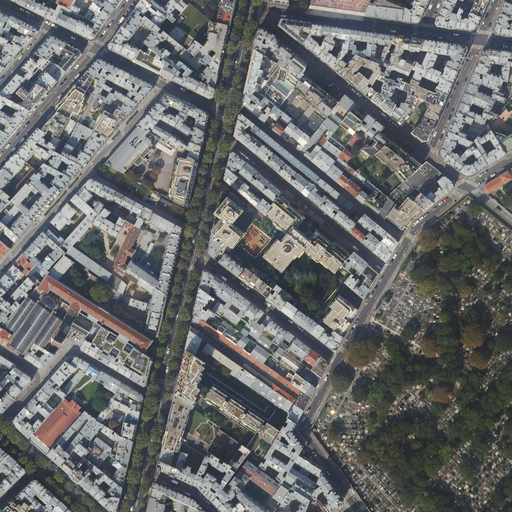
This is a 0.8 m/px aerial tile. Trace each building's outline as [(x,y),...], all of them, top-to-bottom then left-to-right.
[(34,0),(34,2),(30,0),(26,8),(31,10),(34,12),(39,3),(40,0),(34,0)] [(58,0),(57,4),(59,5),(64,7),(73,12),(78,14),(80,10),(72,6),(75,0),(58,0)] [(107,1),(105,0),(102,0),(101,1),(99,0),(96,0),(94,3),(111,16),(113,13),(116,9),(107,1)] [(107,0),(107,1),(116,9),(120,3),(122,0),(107,0)] [(153,6),(145,0),(140,0),(138,3),(135,8),(142,13),(146,17),(159,28),(167,18),(164,15),(159,11),(157,12),(151,8),(153,6)] [(145,0),(153,6),(159,11),(164,15),(166,13),(170,16),(168,19),(173,23),(176,19),(174,17),(174,16),(174,14),(172,13),(176,8),(181,13),(184,9),(178,4),(176,6),(174,5),(176,2),(173,0),(170,0),(165,8),(162,5),(161,6),(155,0),(154,0),(145,0)] [(173,0),(176,2),(178,0),(180,1),(178,4),(184,9),(188,5),(183,1),(183,0),(173,0)] [(211,0),(218,4),(221,7),(232,15),(233,9),(234,6),(235,3),(235,0),(211,0)] [(312,0),(309,9),(332,12),(364,16),(370,3),(371,0),(312,0)] [(370,3),(364,16),(374,18),(402,22),(403,8),(404,7),(397,4),(389,3),(383,1),(381,0),(375,0),(373,5),(370,3)] [(408,0),(409,0),(414,0),(413,4),(412,3),(411,5),(413,6),(419,8),(419,7),(425,10),(427,4),(429,0),(408,0)] [(445,0),(442,8),(449,11),(451,7),(454,8),(457,0),(459,0),(463,2),(463,0),(445,0)] [(486,8),(488,3),(480,0),(475,0),(475,1),(474,1),(472,5),(473,5),(470,13),(481,18),(483,15),(486,8)] [(511,5),(505,2),(502,7),(500,13),(511,19),(511,18),(511,5)] [(50,8),(39,3),(34,12),(39,15),(45,18),(50,8)] [(106,22),(111,16),(94,3),(85,17),(85,18),(96,24),(103,28),(106,22)] [(186,33),(195,41),(196,41),(210,52),(212,50),(215,53),(214,55),(221,61),(223,55),(228,34),(230,27),(217,23),(212,22),(189,3),(188,5),(184,9),(181,13),(187,17),(179,27),(186,33)] [(56,23),(64,7),(59,5),(56,11),(50,8),(45,18),(51,20),(56,23)] [(419,8),(413,6),(412,9),(410,10),(404,7),(403,8),(402,22),(409,23),(416,24),(420,22),(423,15),(425,10),(419,7),(419,8)] [(71,15),(73,12),(64,7),(56,23),(60,25),(65,27),(70,18),(62,14),(64,12),(71,15)] [(231,21),(232,15),(221,7),(217,23),(230,27),(231,21)] [(454,8),(451,7),(449,11),(442,8),(435,23),(437,26),(446,28),(455,29),(457,15),(454,14),(453,14),(453,13),(452,13),(452,12),(454,8)] [(140,15),(142,13),(135,8),(132,12),(127,20),(123,26),(134,35),(142,23),(152,31),(143,43),(149,47),(160,57),(166,50),(164,48),(163,48),(161,50),(157,47),(157,44),(158,44),(159,44),(159,43),(160,42),(159,41),(163,42),(165,40),(167,40),(175,47),(175,49),(178,51),(179,50),(182,46),(178,43),(168,35),(163,31),(161,34),(158,32),(161,29),(159,28),(146,17),(144,19),(140,16),(140,15)] [(465,11),(460,8),(459,11),(457,14),(457,15),(455,29),(463,30),(471,31),(477,28),(481,18),(470,13),(467,19),(461,18),(462,15),(462,14),(463,15),(465,11)] [(7,12),(2,10),(0,14),(0,35),(1,37),(12,15),(7,12)] [(511,18),(511,19),(500,13),(496,22),(493,29),(496,35),(501,35),(509,37),(511,23),(509,23),(508,23),(508,22),(509,22),(509,20),(511,21),(511,19),(511,18)] [(17,18),(12,15),(1,37),(13,42),(16,36),(9,32),(12,27),(19,30),(24,21),(17,18)] [(79,22),(70,18),(65,27),(69,29),(74,32),(79,22)] [(310,32),(311,24),(304,23),(290,21),(282,20),(280,26),(295,38),(302,44),(308,37),(308,36),(303,34),(304,32),(309,34),(310,32)] [(31,24),(24,21),(19,30),(19,31),(28,36),(33,38),(36,34),(38,31),(37,28),(31,24)] [(80,21),(79,22),(74,32),(82,36),(91,40),(94,39),(97,35),(103,28),(96,24),(94,26),(93,25),(92,27),(91,26),(91,25),(90,24),(90,26),(80,21)] [(317,25),(311,24),(310,32),(309,34),(309,35),(312,36),(312,35),(313,35),(322,37),(322,35),(323,26),(317,25)] [(178,43),(186,33),(179,27),(177,25),(168,35),(178,43)] [(139,39),(134,35),(123,26),(114,37),(108,46),(109,49),(120,54),(134,62),(140,49),(128,43),(132,38),(137,42),(139,39)] [(326,26),(323,26),(322,35),(325,35),(325,36),(326,36),(324,41),(329,44),(330,40),(329,39),(331,27),(326,26)] [(338,28),(331,27),(329,39),(330,40),(329,44),(335,46),(336,42),(335,40),(334,40),(334,37),(335,36),(337,38),(338,39),(341,39),(341,34),(342,34),(343,28),(338,28)] [(345,29),(343,28),(342,34),(341,34),(341,39),(346,40),(345,41),(344,43),(343,43),(342,50),(348,52),(348,49),(351,30),(345,29)] [(255,48),(254,50),(265,56),(267,50),(269,47),(271,48),(270,49),(270,50),(270,51),(274,53),(282,44),(264,29),(258,31),(257,39),(255,48)] [(358,31),(351,30),(348,49),(353,50),(352,54),(355,55),(359,56),(360,51),(356,50),(357,47),(356,46),(355,46),(354,45),(354,44),(358,45),(359,41),(361,41),(362,31),(358,31)] [(368,32),(362,31),(361,41),(363,42),(363,45),(367,46),(366,50),(365,50),(364,50),(363,51),(360,51),(359,56),(361,57),(370,61),(374,33),(368,32)] [(395,36),(391,35),(379,34),(374,33),(370,61),(372,62),(384,67),(384,63),(385,60),(387,54),(390,48),(392,44),(395,36)] [(13,42),(1,37),(0,35),(0,50),(3,52),(15,58),(19,53),(24,48),(13,42)] [(28,43),(33,38),(28,36),(27,37),(22,35),(21,36),(22,36),(21,38),(16,36),(13,42),(24,48),(28,43)] [(311,37),(312,36),(309,35),(308,36),(308,37),(302,44),(307,48),(312,52),(315,47),(316,47),(319,44),(319,43),(312,38),(311,37)] [(35,54),(47,60),(54,64),(55,61),(51,57),(53,55),(54,54),(53,53),(56,49),(57,50),(56,52),(56,53),(60,55),(67,44),(68,43),(60,39),(54,36),(50,36),(43,44),(35,54)] [(409,38),(395,36),(392,44),(396,46),(392,54),(391,55),(392,55),(389,62),(385,60),(384,63),(384,67),(386,67),(387,68),(386,71),(390,74),(392,70),(394,70),(408,76),(411,70),(414,63),(406,59),(405,61),(402,59),(401,57),(404,50),(409,50),(409,52),(414,52),(414,51),(417,51),(419,52),(424,40),(409,38)] [(428,40),(424,40),(419,52),(418,53),(423,54),(424,51),(427,52),(428,53),(427,53),(422,66),(418,64),(419,64),(418,63),(415,61),(414,63),(411,70),(415,71),(411,80),(420,83),(422,77),(424,78),(428,70),(426,69),(435,47),(436,41),(428,40)] [(195,41),(187,51),(192,54),(194,56),(198,52),(200,52),(206,57),(205,58),(204,57),(202,60),(199,57),(197,59),(203,63),(205,65),(206,63),(211,67),(209,68),(218,76),(220,68),(221,61),(214,55),(212,58),(208,55),(210,52),(196,41),(195,41)] [(329,44),(324,41),(321,47),(321,46),(320,47),(319,44),(316,47),(315,47),(312,52),(315,54),(318,57),(326,47),(327,47),(329,44)] [(442,42),(436,41),(435,47),(426,69),(428,70),(433,68),(438,54),(447,56),(449,43),(442,42)] [(457,44),(449,43),(447,56),(451,56),(452,58),(451,61),(449,61),(447,61),(445,66),(458,72),(467,51),(464,45),(457,44)] [(82,55),(81,51),(67,44),(60,55),(55,61),(54,64),(59,66),(66,73),(68,71),(73,64),(78,59),(82,55)] [(282,44),(274,53),(281,58),(278,64),(279,65),(280,65),(281,66),(285,69),(296,55),(288,49),(282,44)] [(332,50),(335,46),(329,44),(327,47),(326,47),(318,57),(322,60),(327,64),(331,60),(330,60),(334,56),(332,54),(330,54),(328,55),(328,54),(328,53),(327,52),(329,50),(330,51),(332,50)] [(182,46),(179,50),(181,52),(179,55),(197,70),(203,63),(197,59),(194,56),(192,58),(190,56),(192,54),(187,51),(182,46)] [(140,49),(134,62),(160,74),(166,61),(163,59),(162,61),(159,60),(161,57),(160,57),(149,47),(146,53),(144,52),(144,53),(140,49)] [(481,56),(478,62),(484,65),(483,67),(490,69),(492,65),(491,65),(492,64),(493,64),(494,63),(495,63),(495,64),(498,64),(500,50),(493,49),(488,49),(483,52),(481,56)] [(166,50),(160,57),(161,57),(163,59),(166,61),(170,64),(174,68),(177,70),(179,72),(182,68),(186,71),(183,75),(184,76),(188,79),(184,86),(188,88),(195,92),(200,82),(189,76),(193,72),(179,61),(176,65),(173,62),(173,61),(172,60),(171,60),(168,58),(171,54),(166,50)] [(262,78),(265,60),(269,63),(270,61),(271,62),(272,61),(265,56),(254,50),(252,61),(248,75),(247,82),(246,83),(258,92),(267,81),(264,80),(265,78),(262,78)] [(348,52),(342,50),(338,55),(340,56),(338,59),(334,56),(330,60),(331,60),(327,64),(331,67),(334,70),(343,58),(346,54),(348,52)] [(505,51),(500,50),(498,64),(502,65),(501,68),(502,68),(501,74),(500,75),(503,82),(507,82),(510,62),(508,62),(508,59),(511,59),(511,52),(505,51)] [(3,52),(0,57),(0,65),(6,68),(10,64),(15,58),(3,52)] [(40,68),(47,60),(35,54),(30,59),(17,74),(27,79),(29,81),(36,74),(34,72),(38,67),(39,69),(40,68)] [(296,55),(285,69),(288,71),(285,82),(294,89),(305,75),(303,74),(306,71),(307,64),(296,55)] [(361,57),(359,56),(355,55),(349,63),(349,64),(347,64),(343,60),(344,59),(343,58),(334,70),(339,74),(344,78),(361,57)] [(372,62),(370,61),(361,57),(344,78),(350,83),(357,88),(360,84),(359,83),(367,74),(366,73),(363,76),(357,71),(361,66),(370,69),(372,62)] [(92,66),(86,73),(94,78),(95,76),(101,79),(100,81),(104,84),(107,80),(108,79),(114,82),(116,77),(118,74),(120,69),(110,64),(101,59),(97,60),(92,66)] [(59,66),(54,64),(47,60),(40,68),(41,69),(42,71),(37,77),(40,79),(38,81),(35,79),(33,82),(36,84),(45,89),(49,92),(59,81),(64,75),(66,73),(59,66)] [(169,67),(170,64),(166,61),(160,74),(166,77),(172,81),(177,70),(174,68),(173,69),(169,67)] [(381,72),(384,67),(372,62),(370,69),(372,70),(374,72),(369,80),(368,80),(366,78),(368,75),(367,74),(359,83),(360,84),(357,88),(362,92),(365,95),(370,88),(376,79),(381,72)] [(484,65),(478,62),(476,68),(473,73),(502,86),(503,82),(500,75),(498,76),(489,72),(490,69),(483,67),(484,65)] [(280,65),(273,73),(267,81),(258,92),(265,98),(271,103),(278,108),(287,97),(272,85),(279,76),(281,66),(280,65)] [(441,72),(433,68),(428,70),(424,78),(436,83),(438,83),(439,83),(438,86),(437,86),(436,87),(435,90),(437,91),(448,96),(450,89),(455,78),(458,72),(445,66),(444,70),(444,71),(443,74),(442,73),(441,72)] [(216,85),(218,76),(209,68),(207,67),(202,74),(200,72),(198,75),(209,85),(215,90),(216,85)] [(126,72),(120,69),(118,74),(120,75),(119,78),(116,77),(114,82),(114,83),(124,88),(126,83),(127,83),(131,74),(126,72)] [(181,73),(179,72),(177,70),(172,81),(178,83),(184,86),(188,79),(184,76),(183,78),(179,76),(181,73)] [(385,73),(381,72),(376,79),(384,82),(381,89),(382,89),(381,93),(380,94),(377,92),(378,91),(375,89),(374,90),(376,92),(371,100),(379,106),(385,112),(391,116),(395,106),(396,104),(396,103),(394,102),(394,103),(393,103),(391,101),(392,100),(390,98),(391,97),(396,87),(398,88),(397,91),(401,93),(402,90),(405,83),(406,82),(402,81),(403,79),(398,77),(396,81),(389,77),(390,74),(386,71),(385,73)] [(88,89),(94,78),(86,73),(81,79),(76,85),(86,91),(92,94),(93,93),(92,92),(91,90),(88,89)] [(471,79),(469,83),(479,88),(481,84),(494,90),(492,93),(503,98),(505,94),(500,91),(501,88),(502,86),(473,73),(471,79)] [(24,83),(27,79),(17,74),(10,83),(0,93),(0,95),(9,100),(12,97),(11,95),(11,94),(13,94),(21,85),(21,83),(22,82),(24,83)] [(136,97),(132,101),(139,105),(147,96),(153,88),(153,85),(142,80),(131,74),(127,83),(126,83),(124,88),(125,88),(129,91),(129,92),(126,97),(130,100),(133,95),(136,97)] [(294,89),(287,97),(278,108),(285,114),(293,120),(296,123),(301,127),(328,94),(321,88),(307,77),(305,75),(300,81),(294,89)] [(31,82),(29,81),(27,79),(24,83),(24,84),(24,85),(14,97),(13,97),(12,97),(9,100),(15,103),(31,111),(32,112),(41,102),(49,92),(45,89),(36,84),(32,88),(31,88),(29,90),(26,88),(31,82)] [(418,86),(420,83),(411,80),(409,84),(410,85),(412,87),(411,90),(413,91),(414,96),(418,98),(421,100),(424,101),(426,96),(428,90),(418,86)] [(106,85),(104,84),(100,81),(93,93),(92,94),(105,102),(107,98),(101,94),(104,89),(110,92),(112,89),(111,88),(109,87),(106,85)] [(206,85),(200,82),(195,92),(200,94),(210,99),(213,97),(214,94),(215,90),(209,85),(208,87),(207,86),(206,86),(206,85)] [(256,94),(258,92),(246,83),(245,88),(244,93),(252,99),(251,99),(257,104),(265,111),(267,109),(265,107),(266,105),(268,107),(270,105),(271,103),(265,98),(261,102),(258,99),(257,98),(256,98),(253,95),(253,92),(256,94)] [(409,84),(405,83),(402,90),(408,92),(407,97),(405,103),(409,105),(408,108),(411,109),(413,111),(415,107),(418,98),(414,96),(413,91),(411,90),(412,87),(410,85),(409,84)] [(479,88),(469,83),(467,88),(465,93),(494,105),(496,100),(506,104),(509,101),(507,99),(503,98),(492,93),(491,97),(478,91),(479,88)] [(86,91),(76,85),(58,111),(70,118),(73,113),(78,115),(83,104),(80,103),(86,91)] [(111,88),(112,89),(116,91),(121,94),(123,92),(112,85),(111,88)] [(374,90),(370,88),(365,95),(369,98),(371,100),(376,92),(374,90)] [(435,93),(428,90),(426,96),(424,101),(427,102),(430,103),(432,104),(435,104),(442,107),(444,103),(448,96),(437,91),(436,93),(435,93)] [(126,97),(121,94),(116,91),(114,94),(110,92),(107,98),(105,102),(110,105),(113,99),(114,100),(115,100),(116,100),(116,99),(117,99),(124,103),(122,106),(120,105),(119,105),(116,108),(129,116),(134,110),(139,105),(132,101),(130,100),(126,97)] [(330,91),(328,94),(301,127),(305,131),(306,131),(311,135),(312,136),(322,124),(339,103),(339,102),(333,98),(335,95),(330,91)] [(163,97),(158,103),(167,108),(168,109),(170,106),(178,110),(183,100),(175,96),(169,93),(166,94),(163,97)] [(252,99),(244,93),(243,98),(242,103),(243,106),(251,113),(259,119),(263,113),(265,111),(257,104),(256,105),(254,104),(253,104),(252,105),(251,104),(251,99),(252,99)] [(463,98),(461,103),(471,107),(472,104),(484,109),(483,113),(495,118),(498,114),(491,111),(494,105),(465,93),(463,98)] [(15,103),(9,100),(0,95),(0,116),(2,117),(4,118),(7,114),(1,111),(6,104),(12,107),(15,103)] [(345,95),(339,103),(322,124),(327,128),(329,130),(333,133),(340,124),(343,121),(334,114),(341,106),(349,113),(353,109),(356,104),(349,98),(345,95)] [(190,103),(183,100),(178,110),(180,111),(180,112),(178,115),(181,118),(185,120),(186,120),(188,116),(189,115),(192,117),(198,107),(190,103)] [(398,109),(395,106),(391,116),(399,122),(402,125),(408,117),(412,113),(413,111),(411,109),(408,108),(409,105),(405,103),(404,103),(400,102),(399,105),(400,105),(400,107),(398,109)] [(31,111),(15,103),(12,107),(18,111),(13,117),(7,114),(4,118),(20,126),(25,120),(32,112),(31,111)] [(163,112),(167,108),(158,103),(156,104),(148,114),(153,118),(152,119),(158,122),(160,120),(162,120),(175,127),(181,118),(178,115),(177,115),(176,117),(170,114),(163,112)] [(439,115),(442,107),(435,104),(432,104),(430,103),(426,113),(423,118),(427,120),(430,120),(436,123),(439,115)] [(471,107),(461,103),(459,107),(457,112),(488,126),(495,118),(483,113),(481,116),(469,111),(471,107)] [(270,105),(268,107),(267,109),(265,111),(267,113),(265,115),(263,113),(259,119),(264,123),(268,119),(268,117),(269,115),(276,121),(280,115),(282,117),(285,114),(278,108),(275,106),(274,108),(270,105)] [(511,127),(503,123),(505,121),(510,116),(504,106),(502,109),(499,112),(498,114),(495,118),(488,126),(506,155),(511,150),(511,127)] [(202,109),(198,107),(192,117),(191,120),(189,120),(189,122),(191,124),(193,125),(195,122),(194,121),(196,118),(196,119),(196,121),(195,126),(205,132),(208,122),(209,115),(208,112),(202,109)] [(119,126),(129,116),(116,108),(111,115),(98,108),(87,127),(108,139),(116,130),(119,126)] [(353,109),(349,113),(343,121),(340,124),(354,135),(355,132),(357,130),(362,123),(364,120),(365,119),(353,109)] [(70,118),(58,111),(53,117),(45,125),(41,130),(63,142),(66,144),(67,144),(71,137),(63,133),(70,118)] [(488,126),(457,112),(452,122),(448,132),(473,143),(474,142),(479,136),(485,129),(488,126)] [(156,126),(158,122),(152,119),(153,118),(148,114),(141,121),(137,126),(138,126),(149,133),(150,130),(149,129),(150,127),(152,128),(151,129),(154,130),(153,132),(162,137),(161,140),(167,143),(170,140),(173,135),(156,126)] [(254,124),(242,114),(239,115),(238,117),(238,120),(248,127),(248,128),(250,126),(252,128),(251,130),(256,135),(261,129),(254,124)] [(285,114),(282,117),(280,119),(287,125),(287,126),(288,127),(293,120),(285,114)] [(380,131),(385,127),(376,120),(368,114),(365,119),(364,120),(367,123),(366,126),(362,123),(357,130),(360,131),(362,129),(371,137),(368,139),(367,139),(357,150),(359,151),(380,131)] [(20,126),(4,118),(2,117),(0,120),(0,121),(7,124),(6,127),(5,129),(0,126),(0,130),(11,136),(14,133),(20,126)] [(183,123),(185,120),(181,118),(175,127),(189,136),(190,133),(194,136),(192,138),(191,142),(195,145),(202,146),(204,137),(205,132),(195,126),(193,125),(191,124),(189,127),(183,123)] [(432,132),(436,123),(430,120),(427,120),(423,118),(423,119),(419,125),(412,133),(417,137),(422,142),(428,140),(432,132)] [(248,127),(238,120),(235,131),(234,136),(246,146),(255,154),(263,144),(252,135),(251,137),(245,131),(248,127)] [(280,120),(276,125),(272,130),(277,133),(280,136),(283,132),(284,131),(287,128),(280,123),(281,121),(280,120)] [(294,125),(296,123),(293,120),(288,127),(287,128),(284,131),(297,141),(304,133),(294,125)] [(83,134),(87,127),(78,123),(71,137),(67,144),(75,148),(79,142),(83,134)] [(307,151),(327,128),(322,124),(312,136),(300,152),(303,154),(311,161),(327,141),(330,138),(333,133),(329,130),(325,135),(325,136),(311,154),(307,151)] [(161,140),(149,133),(138,126),(138,127),(136,129),(109,159),(106,163),(105,164),(125,175),(129,170),(132,173),(139,166),(135,163),(141,156),(144,159),(161,140)] [(501,157),(506,155),(488,126),(485,129),(488,133),(483,136),(487,142),(489,140),(495,149),(491,151),(497,160),(501,157)] [(87,127),(83,134),(90,138),(85,147),(79,142),(75,148),(81,151),(92,157),(100,148),(108,139),(87,127)] [(38,128),(33,134),(29,138),(38,143),(51,149),(55,152),(58,153),(59,150),(56,149),(60,142),(62,144),(63,142),(41,130),(38,128)] [(279,144),(261,129),(256,135),(265,142),(287,160),(289,161),(290,162),(297,167),(301,163),(279,144)] [(0,147),(1,148),(4,144),(11,136),(0,130),(0,147)] [(305,133),(306,131),(305,131),(304,133),(297,141),(300,143),(295,149),(300,152),(312,136),(311,135),(309,137),(305,133)] [(375,155),(391,140),(380,131),(359,151),(358,152),(359,153),(361,153),(366,159),(366,160),(367,162),(375,155)] [(283,132),(280,136),(285,140),(288,136),(283,132)] [(355,132),(354,135),(348,143),(354,148),(363,138),(355,132)] [(447,135),(444,142),(449,144),(451,141),(456,143),(457,141),(458,142),(459,144),(467,147),(465,150),(467,150),(469,147),(473,143),(448,132),(447,135)] [(173,134),(173,135),(170,140),(172,141),(170,145),(179,150),(189,156),(198,162),(201,151),(202,146),(195,145),(191,142),(189,145),(173,134)] [(482,145),(487,142),(483,136),(481,137),(479,136),(474,142),(477,147),(476,148),(488,166),(492,163),(497,160),(491,151),(487,154),(482,145)] [(36,145),(38,143),(29,138),(25,144),(16,153),(26,162),(36,152),(46,161),(55,152),(51,149),(49,152),(36,145)] [(330,138),(327,141),(342,152),(344,149),(330,138)] [(391,140),(375,155),(396,172),(412,157),(401,149),(391,140)] [(333,164),(335,161),(338,157),(342,152),(327,141),(311,161),(318,167),(327,174),(333,164)] [(456,143),(451,141),(449,144),(444,142),(442,147),(440,151),(441,157),(443,159),(447,155),(449,157),(452,153),(451,152),(451,151),(452,151),(452,150),(454,151),(457,145),(457,144),(456,143)] [(75,148),(67,144),(66,144),(60,154),(83,167),(86,164),(92,157),(81,151),(77,158),(71,155),(75,148)] [(274,154),(263,144),(255,154),(260,158),(267,163),(274,154)] [(471,148),(469,147),(467,150),(465,153),(468,157),(473,154),(476,158),(477,159),(478,159),(478,161),(477,161),(476,161),(472,164),(477,173),(483,169),(488,166),(476,148),(475,148),(474,147),(473,147),(472,147),(471,148)] [(344,149),(342,152),(338,157),(345,163),(354,156),(344,149)] [(453,167),(463,154),(462,153),(459,151),(457,154),(456,153),(455,153),(454,154),(452,153),(449,157),(447,155),(443,159),(448,163),(453,167)] [(55,152),(46,161),(44,164),(73,179),(76,175),(83,167),(60,154),(58,153),(55,152)] [(229,161),(227,168),(236,176),(239,173),(247,163),(243,160),(234,152),(230,153),(229,161)] [(27,163),(26,162),(16,153),(11,159),(4,168),(14,177),(25,164),(26,164),(27,163)] [(468,157),(465,153),(463,154),(453,167),(456,169),(459,172),(465,165),(462,162),(462,161),(462,160),(464,162),(468,157)] [(278,173),(289,161),(287,160),(285,162),(274,154),(267,163),(273,169),(278,173)] [(195,175),(198,162),(189,156),(187,159),(177,157),(169,195),(168,198),(188,208),(190,197),(195,175)] [(338,157),(335,161),(345,169),(348,165),(345,163),(338,157)] [(416,161),(412,157),(396,172),(394,173),(403,183),(422,166),(416,161)] [(288,164),(290,162),(289,161),(278,173),(284,178),(290,183),(298,173),(300,170),(299,169),(297,172),(288,164)] [(406,197),(415,189),(420,193),(423,195),(438,182),(444,176),(439,171),(436,168),(434,167),(432,165),(427,161),(422,166),(403,183),(396,189),(406,197)] [(250,165),(247,163),(239,173),(250,182),(259,173),(250,165)] [(311,170),(301,163),(297,167),(299,169),(300,170),(309,177),(312,180),(317,183),(321,178),(311,170)] [(48,172),(56,177),(55,178),(51,183),(54,186),(61,192),(66,187),(73,179),(44,164),(37,171),(43,176),(45,178),(48,172)] [(343,172),(333,164),(327,174),(331,178),(336,182),(343,172)] [(465,176),(471,177),(471,176),(477,173),(472,164),(469,166),(468,165),(467,166),(465,164),(465,165),(459,172),(462,174),(465,176)] [(348,165),(345,169),(343,172),(336,182),(340,184),(343,187),(349,179),(344,175),(347,171),(352,175),(355,171),(348,165)] [(12,179),(14,177),(4,168),(0,172),(0,188),(2,190),(9,182),(10,183),(13,180),(12,179)] [(33,168),(20,182),(24,186),(37,172),(33,168)] [(236,176),(227,168),(225,176),(224,180),(226,182),(235,189),(246,198),(254,205),(256,207),(261,201),(248,189),(250,188),(236,176)] [(484,192),(487,195),(501,187),(502,186),(505,184),(511,179),(511,168),(484,186),(484,192)] [(37,172),(24,186),(12,199),(11,201),(20,210),(24,213),(34,222),(48,206),(61,192),(54,186),(50,190),(46,186),(43,183),(40,181),(40,179),(43,176),(37,171),(37,172)] [(259,173),(250,182),(262,192),(270,183),(262,175),(259,173)] [(301,192),(310,183),(298,173),(290,183),(294,186),(301,192)] [(444,176),(438,182),(439,184),(441,187),(438,189),(439,190),(434,193),(433,193),(431,190),(428,193),(429,194),(425,197),(434,203),(446,194),(453,189),(453,183),(449,180),(444,176)] [(330,186),(321,178),(317,183),(318,184),(327,192),(330,195),(336,199),(340,194),(330,186)] [(86,184),(83,186),(91,194),(92,193),(94,192),(99,195),(105,185),(93,179),(89,179),(86,184)] [(349,179),(343,187),(346,190),(352,194),(356,197),(362,189),(350,179),(349,179)] [(368,181),(362,189),(356,197),(359,200),(364,204),(369,195),(363,190),(366,187),(371,191),(369,193),(371,194),(375,187),(368,181)] [(12,199),(24,186),(20,182),(8,195),(10,197),(12,199)] [(270,183),(262,192),(274,202),(280,195),(282,192),(276,187),(270,183)] [(307,197),(316,187),(310,183),(301,192),(305,195),(307,197)] [(382,184),(377,189),(382,193),(387,188),(382,184)] [(112,189),(105,185),(99,195),(111,202),(112,200),(117,192),(112,189)] [(93,196),(91,194),(83,186),(78,191),(76,194),(86,203),(88,202),(89,203),(90,202),(92,204),(95,201),(92,197),(93,196)] [(320,207),(330,195),(327,192),(323,197),(317,192),(319,190),(316,188),(316,187),(307,197),(312,201),(320,207)] [(386,217),(396,205),(387,197),(382,193),(377,189),(375,187),(371,194),(369,195),(364,204),(369,208),(380,217),(384,220),(386,217)] [(413,202),(406,197),(396,189),(387,197),(396,205),(386,217),(402,230),(404,226),(407,229),(412,221),(417,217),(425,211),(413,202)] [(8,195),(2,190),(0,192),(0,196),(0,199),(2,200),(3,202),(0,204),(0,212),(0,213),(5,208),(10,201),(8,199),(10,197),(8,195)] [(119,193),(117,192),(112,200),(119,203),(118,206),(119,207),(125,196),(119,193)] [(425,197),(423,195),(420,193),(413,202),(425,211),(429,208),(434,203),(425,197)] [(93,210),(86,203),(76,194),(73,198),(71,200),(87,216),(65,241),(49,225),(46,227),(43,232),(61,249),(64,246),(68,251),(72,246),(76,242),(87,229),(92,224),(99,215),(93,210)] [(333,219),(344,206),(348,201),(344,197),(340,194),(336,199),(330,195),(320,207),(325,212),(333,219)] [(290,204),(280,195),(274,202),(271,205),(273,207),(268,214),(275,219),(273,221),(289,235),(282,243),(279,241),(266,257),(282,270),(295,255),(297,256),(304,249),(319,261),(320,259),(336,272),(342,266),(346,261),(348,258),(350,256),(334,243),(332,246),(317,233),(309,242),(293,229),(303,218),(288,205),(290,204)] [(130,199),(125,196),(119,207),(119,208),(120,208),(120,207),(121,208),(123,206),(129,209),(128,211),(130,213),(136,202),(130,199)] [(97,199),(95,201),(92,204),(96,207),(93,210),(99,215),(102,212),(101,211),(103,208),(104,210),(105,209),(106,207),(100,201),(97,199)] [(212,233),(231,248),(242,234),(230,224),(241,211),(227,199),(217,212),(217,213),(224,219),(212,233)] [(263,199),(261,201),(256,207),(261,211),(266,216),(268,214),(273,207),(271,205),(269,204),(268,206),(266,205),(267,204),(266,203),(267,202),(263,199)] [(0,212),(0,220),(6,226),(20,238),(27,230),(34,222),(24,213),(11,227),(8,224),(20,210),(11,201),(10,201),(5,208),(6,209),(4,211),(7,214),(5,217),(0,213),(0,212)] [(364,214),(359,210),(348,201),(344,206),(333,219),(340,225),(349,232),(354,227),(358,222),(364,214)] [(140,204),(136,202),(130,213),(129,215),(131,216),(133,211),(139,214),(136,219),(138,220),(139,217),(145,207),(140,204)] [(69,225),(72,221),(72,220),(71,218),(77,212),(68,204),(59,213),(51,222),(60,230),(66,224),(67,225),(68,225),(69,225)] [(107,209),(115,213),(118,209),(110,204),(107,209)] [(150,209),(145,207),(139,217),(144,220),(145,217),(150,220),(154,211),(150,209)] [(105,209),(104,210),(102,212),(99,215),(92,224),(117,238),(124,224),(130,228),(113,265),(114,268),(153,295),(151,303),(148,302),(147,304),(132,299),(130,300),(130,299),(129,298),(126,297),(125,298),(124,300),(120,298),(126,286),(122,281),(72,246),(68,251),(67,252),(86,266),(84,269),(85,270),(87,271),(89,268),(107,280),(105,283),(117,292),(114,299),(116,301),(119,302),(149,311),(163,314),(165,304),(167,296),(128,267),(123,264),(123,262),(124,261),(125,259),(125,257),(127,255),(129,254),(133,257),(134,253),(135,252),(130,249),(130,248),(131,246),(132,246),(134,239),(134,238),(135,236),(137,235),(138,232),(137,232),(138,231),(139,230),(140,228),(135,225),(126,220),(120,217),(116,224),(106,219),(111,212),(105,209)] [(115,214),(120,217),(126,220),(129,215),(118,209),(115,214)] [(183,227),(154,211),(150,220),(149,222),(170,233),(159,280),(136,263),(131,260),(131,262),(130,263),(129,264),(128,267),(167,296),(169,289),(172,275),(175,261),(180,243),(183,227)] [(371,219),(364,214),(358,222),(363,226),(365,228),(366,228),(370,232),(373,229),(377,224),(371,219)] [(131,216),(129,215),(126,220),(135,225),(138,220),(136,219),(131,216)] [(144,220),(139,217),(138,220),(135,225),(140,228),(141,229),(142,229),(145,230),(145,229),(146,227),(143,226),(142,226),(144,221),(145,222),(146,220),(144,220)] [(377,224),(373,229),(376,231),(375,232),(376,232),(377,234),(378,234),(378,233),(382,237),(381,239),(383,239),(384,238),(383,237),(387,232),(381,227),(377,224)] [(20,238),(6,226),(4,228),(6,233),(5,234),(15,243),(20,238)] [(250,231),(265,245),(271,239),(255,226),(250,231)] [(361,242),(366,237),(354,227),(349,232),(354,236),(361,242)] [(87,229),(76,242),(77,243),(80,241),(89,231),(87,229)] [(155,234),(145,229),(145,230),(136,250),(135,252),(134,253),(133,257),(132,259),(131,260),(136,263),(139,257),(144,259),(155,234)] [(145,230),(142,229),(141,231),(142,231),(134,249),(136,250),(145,230)] [(38,237),(33,242),(42,250),(48,244),(53,248),(55,249),(51,253),(50,253),(48,256),(55,262),(58,258),(59,258),(61,256),(61,255),(62,254),(64,255),(66,253),(61,249),(43,232),(38,237)] [(386,263),(394,250),(398,243),(399,242),(393,237),(387,232),(383,237),(384,238),(383,239),(381,242),(373,252),(378,256),(386,263)] [(231,248),(212,233),(210,244),(208,251),(209,255),(213,257),(215,259),(222,249),(223,250),(224,248),(229,252),(232,249),(231,248)] [(373,252),(381,242),(369,233),(367,236),(366,237),(361,242),(366,246),(373,252)] [(1,241),(0,241),(0,258),(1,259),(5,254),(10,249),(1,241)] [(36,257),(42,250),(33,242),(29,248),(24,253),(28,257),(30,255),(31,256),(29,258),(47,274),(49,272),(47,271),(48,269),(49,270),(52,267),(52,266),(51,266),(55,262),(48,256),(45,258),(45,259),(46,259),(42,263),(41,261),(36,257)] [(359,256),(354,252),(353,252),(350,256),(348,258),(350,260),(348,263),(346,261),(342,266),(348,270),(352,266),(360,273),(368,264),(359,256)] [(24,274),(28,277),(38,286),(37,286),(71,307),(79,294),(58,281),(73,261),(64,255),(49,272),(47,274),(29,258),(28,257),(24,253),(16,261),(14,264),(24,274)] [(227,269),(239,278),(245,269),(227,254),(224,255),(219,262),(227,269)] [(250,263),(248,265),(245,269),(239,278),(247,284),(252,288),(253,287),(263,274),(250,263)] [(9,269),(5,274),(15,282),(22,274),(24,275),(24,274),(14,264),(9,269)] [(371,266),(368,264),(360,273),(357,276),(356,278),(357,279),(370,289),(374,282),(379,273),(371,266)] [(223,281),(217,276),(207,269),(203,270),(201,279),(199,288),(212,297),(213,295),(210,293),(211,288),(212,287),(216,290),(223,281)] [(87,271),(85,270),(82,273),(83,275),(89,280),(98,286),(100,286),(102,282),(92,275),(87,271)] [(8,290),(15,282),(5,274),(2,277),(0,279),(0,286),(6,292),(8,290)] [(277,285),(263,274),(253,287),(260,293),(267,298),(271,292),(273,289),(277,285)] [(351,278),(353,275),(352,274),(351,274),(344,283),(364,300),(368,293),(370,289),(357,279),(355,281),(355,280),(355,279),(355,278),(354,278),(353,278),(352,278),(351,278)] [(35,288),(37,286),(38,286),(28,277),(20,286),(29,295),(32,292),(30,289),(32,289),(33,288),(33,287),(32,286),(33,286),(35,288)] [(229,286),(223,281),(216,290),(215,292),(227,302),(231,298),(229,296),(230,294),(232,296),(236,291),(229,286)] [(277,285),(273,289),(275,290),(274,291),(275,292),(274,294),(271,292),(267,298),(266,299),(270,302),(281,310),(287,302),(286,301),(285,302),(281,299),(282,298),(281,297),(280,295),(278,293),(282,288),(277,285)] [(4,295),(6,292),(0,286),(0,301),(11,311),(13,313),(21,304),(18,302),(16,301),(12,305),(11,305),(12,304),(11,303),(9,301),(8,301),(2,296),(3,295),(4,295)] [(71,307),(37,286),(35,288),(32,292),(29,295),(26,298),(21,304),(13,313),(9,318),(5,323),(3,325),(5,326),(10,329),(15,332),(8,343),(8,344),(8,343),(11,345),(23,354),(25,355),(26,356),(34,343),(44,349),(47,351),(49,349),(50,348),(49,348),(51,344),(52,345),(53,346),(54,345),(55,344),(59,346),(59,347),(60,348),(61,346),(65,339),(64,338),(64,339),(63,338),(65,335),(64,334),(63,333),(61,333),(59,336),(58,335),(61,330),(62,330),(62,329),(65,324),(66,324),(66,323),(71,326),(74,320),(72,319),(74,315),(76,316),(77,315),(79,312),(71,307)] [(13,294),(8,290),(6,292),(16,301),(18,302),(24,296),(26,298),(29,295),(20,286),(13,294)] [(214,298),(212,297),(199,288),(198,294),(197,296),(196,300),(206,307),(211,299),(217,303),(211,311),(216,315),(223,320),(244,335),(270,354),(279,361),(286,352),(286,351),(277,345),(272,341),(261,333),(249,324),(241,318),(237,315),(235,314),(224,306),(219,302),(214,298)] [(244,297),(236,291),(232,296),(231,298),(227,302),(224,306),(235,314),(236,312),(229,307),(232,303),(241,310),(237,315),(241,318),(242,316),(252,303),(244,297)] [(79,294),(71,307),(79,312),(81,309),(90,314),(88,318),(92,320),(97,324),(99,320),(120,333),(118,337),(144,353),(146,350),(148,347),(152,341),(156,343),(157,340),(163,314),(149,311),(145,331),(142,334),(109,313),(110,313),(106,310),(100,306),(99,307),(79,294)] [(333,309),(323,322),(329,326),(333,329),(341,335),(347,327),(351,322),(348,320),(357,309),(340,295),(331,307),(333,309)] [(292,296),(290,299),(289,299),(301,308),(303,305),(292,296)] [(211,311),(206,307),(196,300),(195,309),(193,314),(205,322),(210,315),(214,318),(216,315),(211,311)] [(0,324),(0,325),(2,323),(1,322),(2,321),(3,321),(5,323),(9,318),(7,317),(7,316),(11,311),(0,301),(0,324)] [(287,302),(281,310),(286,314),(292,319),(299,311),(295,308),(296,306),(291,301),(289,303),(287,302)] [(257,307),(252,303),(242,316),(244,317),(245,317),(246,315),(247,315),(250,317),(250,319),(248,321),(250,323),(260,310),(257,307)] [(307,316),(310,311),(303,305),(301,308),(299,311),(292,319),(296,322),(300,325),(307,316)] [(264,313),(260,310),(250,323),(249,324),(261,333),(263,330),(272,319),(268,315),(260,325),(256,322),(263,315),(264,315),(263,314),(264,313)] [(216,330),(205,322),(193,314),(192,322),(198,324),(277,379),(284,383),(283,384),(299,395),(298,396),(296,399),(281,388),(280,389),(274,384),(274,383),(199,331),(191,327),(191,326),(191,325),(189,331),(304,411),(307,405),(308,403),(310,400),(311,397),(297,388),(263,364),(237,345),(216,330)] [(90,323),(77,315),(76,316),(74,320),(71,326),(83,334),(87,336),(85,339),(92,344),(96,346),(100,348),(103,350),(109,354),(113,356),(116,358),(119,360),(123,362),(128,365),(130,366),(134,368),(138,371),(142,373),(149,377),(151,368),(153,359),(148,356),(144,353),(118,337),(101,326),(97,324),(92,320),(90,323)] [(311,319),(307,316),(300,325),(305,329),(311,333),(321,320),(319,318),(315,323),(314,322),(315,321),(312,318),(311,319)] [(279,324),(272,319),(263,330),(265,331),(266,330),(270,333),(271,332),(276,336),(272,341),(277,345),(288,331),(279,324)] [(223,320),(216,330),(237,345),(244,335),(223,320)] [(323,322),(321,320),(311,333),(315,337),(319,339),(325,332),(329,326),(323,322)] [(3,329),(5,326),(3,325),(0,328),(0,327),(0,341),(6,345),(8,343),(15,332),(10,329),(8,331),(3,329)] [(341,335),(333,329),(331,330),(333,331),(332,332),(332,333),(331,334),(331,335),(331,337),(330,337),(330,336),(325,332),(319,339),(325,344),(333,350),(337,349),(339,345),(343,337),(341,335)] [(187,341),(185,349),(195,355),(198,350),(199,350),(201,347),(199,346),(200,345),(203,346),(205,347),(202,351),(207,355),(209,353),(232,369),(231,371),(230,370),(229,372),(289,413),(287,417),(288,418),(296,424),(300,418),(304,411),(189,331),(187,341)] [(277,345),(286,351),(297,338),(292,335),(288,331),(277,345)] [(270,354),(244,335),(237,345),(263,364),(270,354)] [(301,341),(297,338),(286,351),(286,352),(296,359),(297,358),(296,357),(297,356),(300,358),(298,361),(301,362),(303,359),(311,349),(307,346),(301,341)] [(91,346),(92,344),(85,339),(81,347),(81,350),(88,354),(95,358),(100,348),(96,346),(95,348),(91,346)] [(40,349),(43,351),(44,349),(34,343),(26,356),(25,358),(29,361),(34,364),(39,357),(40,356),(37,354),(36,355),(35,355),(38,350),(40,349)] [(102,353),(103,350),(100,348),(95,358),(101,361),(107,365),(113,356),(109,354),(108,356),(102,353)] [(55,355),(47,351),(44,349),(43,351),(45,353),(44,355),(43,355),(41,358),(39,357),(34,364),(40,368),(43,368),(48,363),(55,355)] [(205,398),(204,398),(256,434),(246,448),(250,451),(246,456),(259,466),(261,463),(264,458),(288,418),(287,417),(276,410),(267,423),(213,386),(214,384),(202,377),(206,371),(218,379),(217,379),(242,396),(243,396),(265,411),(269,405),(195,355),(185,349),(183,360),(176,389),(175,392),(195,405),(195,406),(202,396),(205,398)] [(315,352),(311,349),(303,359),(306,361),(305,362),(307,364),(308,363),(313,366),(314,364),(321,356),(315,352)] [(298,361),(296,359),(286,352),(279,361),(307,381),(316,388),(318,384),(321,378),(310,370),(301,362),(298,361)] [(0,354),(0,383),(5,378),(0,373),(0,368),(3,365),(12,370),(15,367),(16,366),(1,355),(0,354)] [(75,357),(70,364),(76,368),(78,368),(79,367),(83,369),(82,371),(85,373),(91,364),(84,360),(78,356),(75,357)] [(115,360),(116,358),(113,356),(107,365),(113,369),(117,371),(123,362),(119,360),(118,361),(116,362),(115,362),(115,360)] [(323,358),(321,356),(314,364),(313,366),(310,370),(321,378),(325,372),(328,366),(327,361),(323,358)] [(76,368),(70,364),(65,361),(54,375),(49,379),(67,395),(86,373),(85,373),(82,371),(80,370),(65,387),(62,384),(76,368)] [(127,367),(128,365),(123,362),(117,371),(123,375),(130,378),(134,368),(130,366),(129,368),(127,367)] [(96,367),(91,364),(85,373),(86,373),(88,374),(89,373),(94,375),(93,377),(96,379),(101,370),(96,367)] [(19,369),(15,367),(12,370),(7,376),(11,380),(15,383),(17,380),(15,378),(16,377),(18,379),(24,372),(19,369)] [(137,373),(138,371),(134,368),(130,378),(137,383),(144,387),(147,385),(148,381),(149,377),(142,373),(141,375),(137,373)] [(106,373),(101,370),(96,379),(100,381),(101,379),(104,381),(103,383),(106,385),(112,376),(106,373)] [(31,377),(24,372),(18,379),(17,380),(15,383),(15,384),(23,391),(28,385),(32,381),(31,377)] [(7,376),(5,378),(0,383),(0,385),(3,388),(11,380),(7,376)] [(117,379),(112,376),(106,385),(110,387),(111,385),(115,387),(113,389),(117,391),(122,382),(117,379)] [(45,384),(41,388),(51,397),(55,392),(63,399),(67,395),(49,379),(45,384)] [(311,397),(316,388),(307,381),(301,388),(299,386),(297,388),(311,397)] [(127,385),(122,382),(117,391),(116,392),(123,396),(124,394),(123,394),(123,393),(125,393),(125,395),(124,396),(127,397),(133,388),(127,385)] [(19,395),(23,391),(15,384),(13,386),(12,386),(11,387),(12,387),(12,388),(8,392),(15,399),(19,395)] [(51,397),(41,388),(37,393),(33,397),(50,413),(54,409),(46,402),(51,397)] [(138,391),(133,388),(127,397),(129,398),(130,396),(133,398),(134,400),(134,401),(143,403),(144,397),(143,394),(138,391)] [(8,392),(6,391),(5,392),(5,393),(4,394),(5,395),(4,397),(4,398),(2,398),(2,399),(0,397),(0,412),(0,413),(3,413),(15,399),(8,392)] [(124,396),(123,396),(116,392),(112,398),(115,400),(141,412),(142,407),(143,403),(134,401),(129,398),(127,397),(124,396)] [(193,408),(195,405),(175,392),(173,402),(167,428),(167,430),(183,436),(185,430),(183,429),(191,408),(193,408)] [(54,399),(57,402),(59,404),(62,400),(57,396),(54,399)] [(29,402),(25,406),(34,414),(42,422),(45,419),(39,413),(37,416),(35,414),(39,410),(40,411),(47,417),(50,413),(33,397),(29,402)] [(139,418),(141,412),(115,400),(112,398),(96,419),(95,420),(101,423),(114,405),(117,408),(126,412),(125,417),(122,415),(112,412),(109,417),(110,419),(124,422),(138,425),(139,418)] [(67,405),(62,400),(59,404),(55,408),(54,409),(50,413),(47,417),(45,419),(42,422),(29,438),(47,455),(80,416),(75,412),(80,406),(72,399),(67,405)] [(34,414),(25,406),(13,421),(13,424),(16,427),(20,430),(34,414)] [(84,436),(95,420),(96,419),(85,411),(80,416),(47,455),(52,459),(61,467),(72,451),(73,450),(81,440),(84,436)] [(20,430),(24,434),(29,438),(42,422),(34,414),(20,430)] [(280,472),(276,478),(281,482),(282,482),(285,477),(282,476),(286,470),(288,472),(299,454),(304,446),(297,437),(293,431),(296,424),(288,418),(264,458),(266,459),(263,464),(261,463),(259,466),(265,470),(268,465),(280,472)] [(102,424),(101,423),(95,420),(84,436),(87,438),(90,440),(102,424)] [(137,430),(138,425),(124,422),(122,429),(118,428),(117,430),(118,431),(121,432),(120,436),(134,441),(137,430)] [(239,449),(242,445),(219,429),(220,427),(217,426),(216,424),(214,423),(202,440),(211,446),(207,451),(208,451),(220,459),(224,462),(228,464),(232,459),(239,449)] [(131,454),(134,441),(120,436),(113,431),(105,426),(102,430),(102,431),(113,439),(119,441),(116,456),(110,453),(111,449),(111,448),(98,438),(97,438),(93,442),(98,446),(108,454),(111,456),(128,468),(131,454)] [(181,441),(183,436),(167,430),(164,440),(163,447),(188,454),(185,461),(184,462),(197,467),(200,469),(206,457),(191,449),(191,448),(181,441)] [(81,444),(83,442),(81,440),(73,450),(83,458),(84,457),(91,448),(89,447),(88,449),(81,444)] [(89,446),(89,447),(91,448),(84,457),(95,465),(98,468),(107,456),(106,456),(108,454),(98,446),(96,448),(91,444),(89,446)] [(208,451),(206,455),(206,457),(200,469),(193,484),(197,486),(202,492),(212,502),(223,488),(228,481),(235,471),(231,468),(232,467),(236,470),(245,458),(246,456),(250,451),(246,448),(242,445),(239,449),(243,452),(243,453),(237,462),(235,462),(232,459),(228,464),(224,462),(223,463),(219,460),(220,459),(208,451)] [(182,460),(185,461),(188,454),(163,447),(161,455),(160,461),(171,466),(175,452),(180,453),(176,468),(181,470),(182,466),(184,463),(182,463),(182,461),(182,460)] [(75,453),(72,451),(61,467),(66,472),(70,475),(81,461),(79,459),(76,459),(73,463),(70,460),(75,453)] [(236,491),(237,492),(239,492),(237,495),(242,502),(248,511),(268,511),(268,510),(241,490),(250,478),(273,495),(272,496),(281,503),(275,511),(274,511),(282,511),(282,502),(290,491),(292,489),(292,488),(310,500),(312,496),(322,471),(323,468),(299,454),(288,472),(285,477),(282,482),(281,482),(279,484),(245,458),(236,470),(235,471),(228,481),(232,487),(233,489),(234,491),(236,490),(236,491)] [(13,462),(6,456),(0,462),(0,473),(0,474),(1,476),(0,476),(0,479),(1,479),(2,478),(5,475),(8,472),(10,470),(16,465),(13,462)] [(126,477),(128,468),(111,456),(108,460),(109,461),(118,469),(113,476),(109,472),(108,472),(104,469),(104,470),(102,469),(101,471),(104,473),(114,481),(123,488),(126,477)] [(70,475),(74,479),(79,483),(95,465),(84,457),(83,458),(81,461),(70,475)] [(176,468),(171,466),(160,461),(159,464),(158,466),(160,469),(169,473),(177,477),(181,470),(176,468)] [(16,465),(10,470),(12,472),(10,474),(17,481),(19,479),(23,474),(23,471),(19,468),(16,465)] [(88,492),(104,473),(101,471),(98,468),(95,465),(79,483),(84,487),(88,492)] [(193,484),(200,469),(197,467),(195,472),(190,470),(191,468),(188,466),(187,468),(182,466),(181,470),(177,477),(186,481),(193,484)] [(328,480),(322,471),(312,496),(316,498),(318,494),(322,491),(323,491),(324,491),(324,492),(323,493),(325,495),(324,496),(325,496),(328,499),(327,500),(327,501),(323,504),(328,511),(329,511),(335,508),(342,503),(342,500),(338,494),(328,480)] [(10,474),(8,472),(5,475),(7,477),(4,480),(2,478),(1,479),(10,488),(13,484),(17,481),(10,474)] [(110,485),(114,481),(104,473),(88,492),(92,495),(95,497),(99,501),(107,493),(99,486),(104,480),(105,480),(110,485)] [(1,479),(0,479),(0,491),(3,494),(6,491),(10,488),(1,479)] [(36,479),(34,481),(42,488),(44,487),(41,484),(36,479)] [(25,487),(13,498),(19,503),(21,504),(23,506),(25,503),(32,509),(39,500),(46,492),(42,488),(34,481),(30,481),(25,487)] [(114,481),(110,485),(112,487),(108,490),(108,491),(114,496),(121,498),(121,497),(121,496),(123,488),(114,481)] [(154,486),(153,490),(166,497),(175,501),(178,494),(169,490),(157,484),(154,486)] [(234,491),(233,489),(232,487),(227,492),(226,490),(226,489),(225,488),(224,489),(223,488),(212,502),(218,508),(221,511),(224,511),(232,505),(233,504),(231,502),(230,502),(230,501),(226,501),(227,500),(228,500),(230,499),(230,500),(231,500),(237,494),(234,491)] [(292,489),(295,491),(294,494),(290,491),(282,502),(282,511),(305,511),(310,500),(292,488),(292,489)] [(107,492),(107,493),(99,501),(100,503),(102,504),(110,511),(114,511),(118,511),(121,498),(114,496),(108,491),(108,490),(105,490),(105,491),(107,492)] [(166,497),(153,490),(151,496),(151,500),(163,503),(164,503),(166,497)] [(51,496),(46,492),(39,500),(32,509),(31,509),(34,511),(49,511),(51,511),(58,503),(51,496)] [(178,494),(175,501),(198,511),(204,511),(195,502),(188,499),(178,494)] [(319,499),(316,498),(312,496),(310,500),(305,511),(328,511),(323,504),(319,499)] [(198,511),(175,501),(166,497),(164,503),(176,508),(184,511),(160,511),(163,503),(151,500),(149,508),(147,511),(198,511)] [(19,503),(13,498),(9,503),(4,507),(9,511),(12,510),(14,511),(25,511),(27,510),(28,511),(29,511),(23,506),(21,504),(18,508),(15,506),(19,503)] [(233,506),(232,505),(224,511),(238,511),(239,511),(242,511),(244,510),(246,511),(247,511),(248,511),(242,502),(240,501),(235,506),(233,506)] [(64,507),(58,503),(51,511),(64,511),(67,510),(64,507)]
